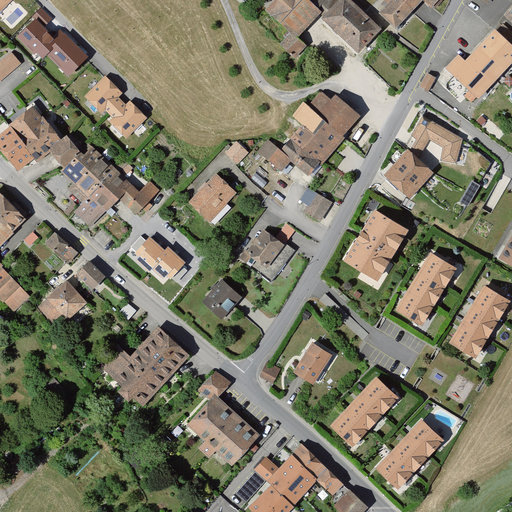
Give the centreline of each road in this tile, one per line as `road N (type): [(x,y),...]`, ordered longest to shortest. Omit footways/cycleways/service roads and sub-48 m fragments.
road 1 (unclassified): [(459,0),(344,218),(240,380)]
road 2 (unclassified): [(240,380),(0,166)]
road 3 (unclassified): [(386,511),(240,380)]
